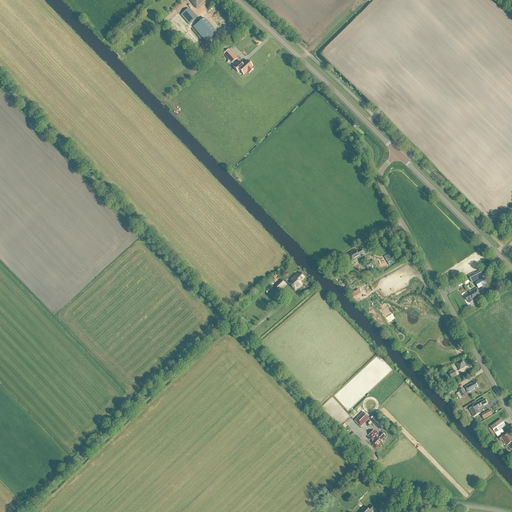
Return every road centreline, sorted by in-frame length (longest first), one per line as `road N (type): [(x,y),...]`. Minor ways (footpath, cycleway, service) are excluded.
road 1 (unclassified): [(502,511),(394,495),(222,321)]
road 2 (unclassified): [(222,321),(0,82)]
road 3 (unclassified): [(511,416),(381,186),(381,169),(397,152)]
road 4 (unclassified): [(22,511),(222,321)]
road 5 (tertiary): [(397,152),(236,0)]
road 6 (tertiary): [(511,268),(397,152)]
